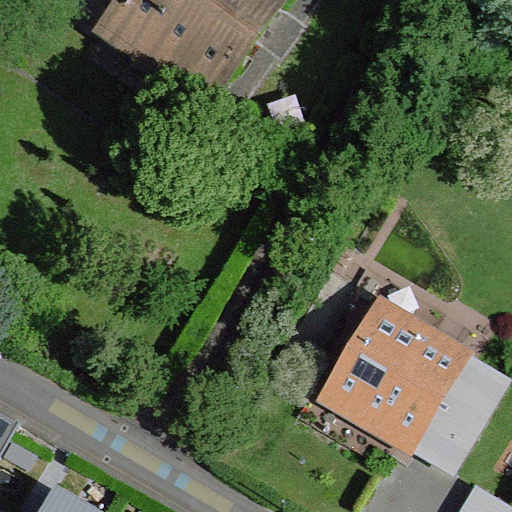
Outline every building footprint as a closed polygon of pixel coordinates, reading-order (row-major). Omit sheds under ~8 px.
[(56,0),(110,37),(135,0),(56,0)] [(135,0),(110,37),(213,109),(286,0),(135,0)] [(382,315),(330,402),(417,454),(469,365),(382,315)] [(507,388),(469,365),(417,454),(455,477),(507,388)] [(0,453),(17,425),(0,415),(0,453)] [(511,511),(481,494),(471,511),(511,511)] [(85,511),(58,495),(47,511),(85,511)]
